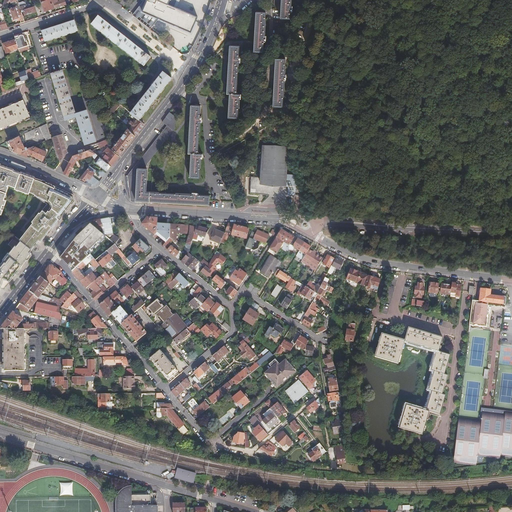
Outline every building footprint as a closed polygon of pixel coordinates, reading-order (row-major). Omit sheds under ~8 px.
[(0,0),(0,8),(1,8),(2,7),(9,0),(4,0),(3,5),(0,4),(0,0)] [(55,8),(52,0),(41,0),(45,11),(55,8)] [(147,0),(142,12),(191,32),(195,21),(197,17),(188,13),(186,17),(164,8),(166,4),(168,5),(169,0),(151,0),(151,2),(147,0)] [(291,0),(274,0),(274,6),(282,6),(281,19),(290,20),(291,0)] [(22,12),(24,11),(25,15),(36,11),(34,6),(31,7),(30,2),(26,4),(26,2),(24,1),(19,3),(19,5),(22,12)] [(21,23),(25,22),(22,12),(19,5),(16,7),(9,9),(13,21),(20,19),(21,23)] [(257,12),(255,52),(264,53),(266,12),(257,12)] [(98,15),(92,24),(144,65),(151,56),(98,15)] [(74,20),(42,31),(45,41),(77,30),(74,20)] [(22,33),(14,36),(15,40),(18,48),(19,52),(29,49),(26,41),(25,41),(22,33)] [(10,51),(18,48),(15,40),(3,44),(6,53),(10,52),(10,51)] [(230,46),(227,94),(230,94),(229,118),(238,118),(239,94),(237,94),(239,46),(230,46)] [(269,60),(268,77),(271,77),(270,98),(274,98),(273,107),(283,107),(286,59),(276,59),(276,60),(272,60),(269,60)] [(29,81),(29,82),(33,80),(41,77),(38,70),(35,71),(35,70),(33,71),(34,72),(31,73),(30,69),(26,71),(29,81)] [(76,113),(62,70),(51,73),(65,120),(77,116),(85,144),(96,141),(87,109),(76,113)] [(25,71),(19,73),(21,81),(25,79),(26,82),(29,81),(26,71),(25,71)] [(171,78),(163,71),(130,113),(133,115),(139,120),(149,107),(160,93),(171,78)] [(0,128),(30,117),(23,100),(0,109),(0,128)] [(121,105),(117,102),(110,111),(113,114),(121,105)] [(191,105),(188,153),(191,154),(190,178),(200,178),(201,154),(198,154),(201,106),(191,105)] [(162,122),(168,126),(174,131),(176,128),(176,117),(170,112),(162,122)] [(144,124),(139,120),(133,115),(131,116),(136,120),(134,123),(131,120),(128,123),(132,126),(129,129),(136,135),(144,124)] [(50,134),(47,124),(40,127),(45,141),(51,138),(52,138),(51,137),(50,134)] [(168,126),(164,131),(170,135),(174,131),(168,126)] [(128,128),(112,149),(120,156),(136,135),(129,129),(128,128)] [(34,130),(25,134),(25,137),(25,141),(35,136),(34,130)] [(131,201),(209,206),(210,196),(146,192),(147,169),(145,168),(146,166),(170,135),(164,131),(131,173),(130,192),(132,192),(131,201)] [(59,132),(50,134),(51,137),(53,137),(56,144),(55,144),(56,149),(57,148),(61,161),(66,154),(68,153),(62,134),(60,135),(59,132)] [(21,141),(19,137),(7,142),(9,150),(18,153),(24,151),(22,145),(24,144),(22,140),(21,141)] [(108,144),(107,138),(100,142),(98,144),(100,148),(108,144)] [(295,186),(301,186),(300,175),(286,174),(288,146),(264,144),(261,177),(252,176),(250,193),(269,194),(268,196),(288,197),(288,194),(295,195),(295,188),(295,186)] [(28,154),(31,147),(24,151),(18,153),(27,157),(28,154)] [(41,150),(33,147),(31,147),(28,154),(37,158),(41,150)] [(95,163),(108,172),(120,157),(108,148),(103,153),(106,155),(103,158),(100,155),(98,157),(99,158),(95,163)] [(94,152),(90,149),(72,155),(63,173),(68,175),(76,161),(93,155),(94,158),(95,159),(98,155),(97,154),(94,152)] [(47,153),(41,150),(37,158),(43,161),(47,153)] [(33,180),(35,177),(25,173),(25,175),(20,173),(14,170),(7,167),(6,169),(2,168),(3,166),(0,165),(1,164),(0,163),(0,214),(1,214),(6,201),(4,200),(8,187),(8,186),(9,185),(15,187),(15,189),(27,193),(33,180)] [(88,168),(81,178),(85,181),(87,178),(88,178),(86,182),(85,184),(91,187),(97,186),(100,182),(94,177),(91,180),(90,179),(92,176),(95,173),(88,168)] [(43,180),(35,176),(35,177),(39,178),(42,180),(42,182),(48,185),(48,186),(51,187),(52,187),(67,194),(68,193),(43,180)] [(73,195),(68,193),(67,194),(52,187),(51,187),(48,186),(48,185),(42,182),(42,180),(39,178),(37,182),(33,180),(27,193),(29,194),(30,191),(46,204),(40,213),(39,213),(32,222),(33,222),(26,231),(39,241),(42,241),(47,234),(46,233),(49,229),(50,230),(58,219),(60,220),(64,215),(63,214),(70,205),(71,205),(75,200),(73,195)] [(103,235),(115,245),(120,240),(118,237),(117,238),(116,236),(117,233),(115,230),(118,228),(115,223),(114,224),(112,221),(115,219),(115,218),(101,221),(103,235)] [(147,218),(142,225),(155,235),(156,234),(156,233),(157,224),(157,219),(147,218)] [(101,221),(91,225),(91,226),(103,235),(101,221)] [(170,225),(157,224),(156,233),(156,234),(166,242),(170,238),(170,237),(170,225)] [(235,224),(228,224),(226,229),(233,230),(231,235),(245,239),(248,229),(234,226),(235,224)] [(104,244),(101,247),(107,252),(115,245),(103,235),(91,226),(91,225),(84,228),(87,230),(103,243),(104,242),(107,243),(104,244)] [(170,225),(170,237),(173,240),(176,242),(177,244),(177,241),(176,240),(176,235),(179,232),(181,232),(181,234),(184,234),(185,234),(187,234),(189,233),(189,229),(188,228),(185,228),(184,226),(170,225)] [(193,237),(194,235),(196,227),(191,227),(190,234),(190,235),(189,236),(188,238),(187,244),(191,245),(192,241),(193,237)] [(196,227),(194,235),(193,237),(192,241),(193,240),(196,242),(197,238),(198,236),(205,238),(208,231),(196,227)] [(251,232),(245,247),(253,251),(258,249),(261,242),(265,243),(268,235),(257,230),(256,233),(251,232)] [(39,241),(26,231),(24,234),(36,244),(39,241)] [(212,246),(218,249),(220,243),(224,234),(215,231),(210,241),(213,242),(212,246)] [(294,239),(282,231),(269,250),(276,255),(281,247),(288,251),(289,250),(289,246),(294,239)] [(77,240),(85,250),(94,241),(84,232),(82,236),(77,240)] [(224,234),(220,243),(225,245),(228,238),(229,238),(230,235),(224,233),(224,234)] [(24,234),(19,240),(32,250),(36,244),(24,234)] [(19,240),(14,236),(8,245),(13,248),(9,253),(10,254),(4,261),(3,260),(0,264),(0,288),(1,288),(4,289),(32,254),(30,252),(32,250),(19,240)] [(173,240),(170,237),(170,238),(166,242),(162,246),(166,249),(168,251),(178,259),(183,253),(182,252),(180,251),(179,251),(176,248),(176,249),(170,244),(172,242),(171,242),(173,240)] [(72,273),(82,264),(85,260),(91,256),(85,250),(77,240),(76,239),(60,259),(72,273)] [(297,241),(294,239),(289,246),(299,251),(304,244),(298,240),(297,241)] [(150,249),(140,240),(132,247),(137,253),(140,251),(143,253),(144,252),(146,253),(150,249)] [(310,248),(304,244),(299,251),(305,255),(309,250),(310,248)] [(115,245),(107,252),(110,256),(116,251),(121,257),(121,258),(128,266),(131,264),(127,259),(124,255),(117,247),(115,245)] [(99,250),(91,257),(95,261),(107,252),(101,247),(98,249),(99,250)] [(187,255),(181,262),(185,264),(192,255),(189,253),(187,252),(187,251),(186,250),(184,253),(187,255)] [(305,255),(301,262),(315,271),(323,259),(316,254),(313,253),(309,250),(305,255)] [(208,263),(205,266),(207,268),(218,253),(217,252),(208,263)] [(127,259),(131,264),(134,268),(137,265),(136,263),(140,260),(134,253),(127,259)] [(227,260),(218,253),(207,268),(213,273),(217,268),(215,267),(219,262),(223,265),(227,260)] [(91,257),(91,256),(85,260),(93,269),(90,269),(83,275),(86,278),(92,273),(99,267),(100,266),(95,261),(91,257)] [(101,258),(98,260),(100,262),(99,263),(103,268),(112,260),(108,256),(104,259),(103,257),(101,259),(101,258)] [(192,256),(186,264),(193,270),(199,262),(192,256)] [(327,256),(322,265),(329,268),(333,259),(327,256)] [(271,257),(260,273),(268,278),(279,262),(271,257)] [(336,259),(332,266),(340,270),(343,263),(336,259)] [(156,267),(157,269),(155,270),(161,277),(166,273),(164,270),(167,267),(167,266),(165,263),(165,264),(162,261),(156,266),(156,267)] [(82,264),(72,273),(80,282),(84,280),(78,273),(85,267),(82,264)] [(49,267),(41,277),(49,284),(53,278),(56,281),(59,283),(63,279),(59,276),(61,274),(52,266),(49,267)] [(207,268),(205,266),(201,271),(208,276),(211,277),(212,275),(213,273),(207,268)] [(239,285),(246,274),(238,268),(230,280),(239,285)] [(284,274),(277,270),(275,274),(277,276),(277,277),(285,282),(286,281),(288,282),(289,280),(290,280),(291,278),(284,274)] [(365,287),(366,287),(369,277),(361,274),(351,270),(347,280),(358,284),(365,287)] [(176,278),(179,275),(179,274),(176,271),(165,282),(168,285),(176,278)] [(145,276),(138,281),(144,288),(147,285),(149,287),(156,281),(154,279),(155,278),(155,279),(149,272),(145,276)] [(94,282),(97,279),(92,273),(86,278),(84,280),(80,282),(86,289),(89,287),(91,284),(94,282)] [(100,277),(94,282),(97,285),(97,286),(98,286),(101,284),(104,281),(110,288),(111,288),(115,285),(115,284),(109,277),(106,273),(105,274),(105,273),(100,277)] [(112,274),(109,277),(115,284),(118,281),(112,274)] [(179,275),(176,278),(168,285),(167,285),(171,290),(178,283),(181,283),(182,284),(185,288),(187,286),(190,284),(180,274),(179,274),(179,275)] [(223,281),(217,275),(212,281),(217,285),(218,283),(220,285),(218,286),(222,289),(227,283),(223,281)] [(369,277),(366,287),(374,289),(374,292),(378,293),(381,280),(377,279),(369,276),(369,277)] [(41,277),(29,292),(40,297),(45,299),(49,301),(51,300),(40,295),(49,284),(41,277)] [(302,285),(291,278),(290,280),(285,288),(292,292),(295,288),(293,286),(295,284),(300,288),(302,285)] [(324,280),(323,281),(320,288),(328,293),(331,294),(333,289),(329,287),(330,287),(327,285),(329,280),(325,278),(324,279),(324,280)] [(314,293),(317,294),(320,288),(323,281),(324,280),(321,279),(318,283),(315,288),(311,285),(312,283),(309,282),(306,288),(314,293)] [(103,293),(102,292),(100,289),(98,287),(98,286),(97,286),(97,285),(94,282),(91,284),(89,287),(93,292),(90,294),(90,295),(92,296),(91,297),(95,301),(104,294),(103,293)] [(131,288),(136,295),(144,289),(138,282),(131,288)] [(157,289),(160,292),(167,285),(168,285),(165,282),(157,289)] [(416,287),(415,294),(417,295),(416,298),(420,299),(421,295),(423,295),(424,288),(422,287),(422,284),(421,284),(421,282),(420,282),(419,284),(418,284),(418,287),(416,287)] [(252,291),(256,295),(260,290),(250,283),(247,288),(252,291)] [(429,293),(438,294),(439,284),(430,283),(429,293)] [(461,294),(462,286),(457,286),(457,284),(452,284),(452,286),(451,293),(461,294)] [(305,287),(302,285),(300,288),(296,294),(300,296),(301,295),(309,300),(308,302),(312,304),(313,302),(317,295),(317,294),(314,293),(306,288),(305,287)] [(441,294),(450,295),(451,293),(452,286),(442,285),(441,294)] [(118,295),(124,301),(134,293),(128,286),(121,292),(118,295)] [(277,286),(271,296),(276,298),(281,289),(277,286)] [(190,291),(189,292),(190,293),(193,296),(195,298),(196,299),(200,295),(204,290),(200,287),(196,292),(192,288),(190,291)] [(233,299),(237,292),(232,287),(227,293),(229,295),(229,296),(233,299)] [(320,288),(317,294),(317,295),(324,299),(328,293),(320,288)] [(49,301),(60,306),(60,307),(73,294),(70,291),(71,289),(70,290),(57,302),(55,300),(53,297),(51,300),(49,301)] [(472,301),(469,327),(471,327),(472,329),(473,328),(487,330),(489,315),(490,314),(487,311),(488,303),(502,305),(503,298),(490,296),(491,290),(481,289),(479,302),(472,301)] [(29,292),(16,309),(28,312),(40,297),(29,292)] [(73,294),(60,307),(67,309),(71,305),(78,313),(84,308),(78,300),(81,298),(76,292),(73,294)] [(116,292),(111,296),(115,301),(117,303),(120,301),(122,303),(124,301),(118,295),(117,292),(116,292)] [(265,293),(261,299),(265,302),(269,295),(265,292),(265,293)] [(288,294),(281,305),(287,309),(294,298),(288,294)] [(196,299),(195,298),(190,303),(195,309),(197,308),(200,305),(206,300),(200,295),(196,299)] [(313,302),(312,304),(309,308),(313,311),(317,305),(315,304),(318,301),(319,302),(320,301),(328,306),(330,303),(317,295),(313,302)] [(99,306),(109,317),(112,315),(118,309),(115,307),(116,306),(115,304),(114,305),(113,303),(115,301),(111,296),(99,306)] [(214,299),(210,296),(206,300),(200,305),(197,308),(202,314),(206,311),(206,312),(213,306),(214,304),(211,301),(214,299)] [(49,317),(60,320),(60,313),(59,313),(60,307),(60,306),(49,301),(45,299),(34,314),(49,317)] [(132,311),(134,313),(141,308),(145,305),(142,302),(132,311)] [(213,307),(213,306),(206,312),(213,318),(223,309),(218,303),(213,307)] [(259,307),(254,303),(250,309),(255,313),(259,307)] [(124,311),(120,307),(118,309),(112,315),(121,325),(122,324),(129,318),(124,312),(126,311),(125,310),(124,311)] [(141,308),(134,313),(131,316),(129,318),(122,324),(137,342),(146,334),(133,318),(143,310),(141,308)] [(313,311),(309,308),(305,314),(301,321),(300,322),(309,327),(313,321),(307,317),(310,313),(314,316),(317,313),(313,311)] [(255,313),(250,309),(243,320),(253,326),(260,316),(255,313)] [(297,318),(301,321),(305,314),(301,311),(297,318)] [(13,312),(0,329),(5,329),(24,329),(43,329),(49,329),(53,329),(53,323),(47,323),(47,322),(37,322),(37,323),(21,324),(23,320),(13,312)] [(97,316),(94,313),(87,319),(91,321),(97,316)] [(181,321),(176,315),(157,330),(159,332),(164,328),(173,339),(185,330),(187,328),(187,327),(183,323),(181,321)] [(107,329),(97,316),(91,321),(97,329),(101,329),(107,329)] [(224,322),(222,326),(229,332),(230,327),(224,322)] [(187,328),(185,330),(188,333),(192,329),(194,331),(196,333),(200,330),(193,323),(187,328)] [(327,329),(328,323),(327,324),(324,323),(324,327),(319,329),(320,333),(321,333),(327,329)] [(207,324),(200,330),(206,337),(211,333),(216,338),(221,333),(212,324),(210,326),(207,324)] [(274,328),(271,333),(277,337),(280,332),(282,333),(285,329),(277,324),(274,328)] [(347,331),(346,342),(353,343),(354,335),(355,332),(354,332),(355,325),(350,325),(349,331),(347,331)] [(266,334),(269,336),(271,333),(274,328),(271,326),(266,334)] [(381,334),(374,358),(398,364),(404,343),(435,351),(430,371),(433,372),(428,391),(431,391),(426,410),(422,409),(422,410),(405,405),(398,429),(421,435),(428,412),(439,415),(445,395),(442,394),(447,376),(444,375),(449,355),(438,352),(442,338),(408,328),(404,341),(381,334)] [(5,329),(5,338),(2,339),(0,337),(0,364),(4,365),(4,367),(4,371),(25,371),(24,358),(24,357),(24,329),(5,329)] [(49,332),(49,341),(57,340),(57,332),(57,329),(53,329),(49,329),(49,332)] [(97,329),(72,329),(72,334),(79,334),(78,335),(83,335),(88,336),(88,340),(92,340),(92,338),(95,338),(97,338),(97,333),(101,335),(101,329),(97,329)] [(188,333),(185,330),(173,339),(171,342),(169,343),(176,352),(178,354),(181,352),(176,346),(190,335),(188,333)] [(156,331),(151,336),(154,340),(160,335),(156,331)] [(287,347),(292,350),(294,346),(295,345),(300,336),(302,334),(299,332),(294,341),(292,343),(286,339),(286,340),(283,345),(281,344),(278,349),(277,352),(280,352),(283,353),(287,347)] [(250,338),(243,333),(240,336),(242,338),(239,341),(240,343),(237,345),(243,352),(244,353),(247,350),(246,348),(248,346),(245,342),(250,338)] [(309,342),(300,336),(295,345),(299,348),(301,349),(306,352),(307,347),(307,346),(309,342)] [(169,343),(171,342),(168,338),(162,342),(166,346),(169,343)] [(100,356),(113,356),(113,344),(104,344),(104,343),(97,343),(97,349),(100,349),(100,351),(100,356)] [(159,351),(160,351),(156,346),(146,354),(147,356),(150,359),(159,351)] [(253,352),(248,346),(246,348),(247,350),(244,353),(243,352),(241,354),(244,358),(246,356),(246,355),(249,352),(251,354),(253,352)] [(314,348),(307,346),(307,347),(306,352),(305,355),(313,356),(314,348)] [(224,347),(218,352),(223,357),(229,352),(224,347)] [(170,364),(159,351),(150,359),(170,382),(179,375),(172,367),(173,366),(173,365),(171,363),(170,364)] [(218,352),(212,357),(217,362),(223,357),(218,352)] [(250,361),(257,356),(253,352),(251,354),(249,352),(246,355),(246,356),(250,361)] [(249,369),(252,373),(274,355),(270,352),(249,369)] [(146,362),(150,359),(147,356),(146,357),(142,353),(140,355),(146,362)] [(336,370),(331,355),(328,356),(329,357),(329,360),(325,362),(326,365),(328,364),(329,368),(327,368),(324,370),(325,374),(329,372),(336,370)] [(296,370),(290,362),(287,359),(281,363),(277,357),(270,363),(273,366),(266,372),(267,373),(270,376),(274,381),(278,386),(285,381),(284,379),(287,377),(288,378),(297,371),(296,370)] [(126,358),(100,358),(100,363),(124,363),(124,366),(129,366),(129,360),(126,358)] [(73,370),(73,361),(65,361),(64,361),(64,370),(67,370),(73,370)] [(95,377),(96,377),(95,361),(89,361),(89,370),(89,371),(87,371),(87,370),(76,370),(76,377),(84,377),(85,377),(86,377),(88,377),(92,377),(93,377),(95,377)] [(215,361),(212,363),(217,370),(220,367),(215,361)] [(291,361),(290,362),(296,370),(298,369),(291,361)] [(205,363),(199,368),(205,374),(210,369),(205,363)] [(217,370),(212,363),(210,365),(216,373),(219,371),(217,370)] [(199,368),(194,373),(199,379),(205,374),(199,368)] [(237,375),(243,381),(250,375),(245,368),(237,375)] [(315,381),(307,372),(300,378),(308,388),(308,387),(310,389),(312,387),(311,385),(315,381)] [(335,373),(328,375),(330,391),(339,390),(336,377),(335,373)] [(229,382),(234,388),(243,381),(237,375),(229,382)] [(127,376),(124,376),(124,377),(125,377),(125,381),(124,381),(124,389),(136,389),(136,383),(135,383),(135,376),(127,376)] [(64,377),(55,377),(55,385),(63,385),(63,389),(68,389),(68,377),(67,377),(64,377)] [(84,377),(76,377),(73,377),(73,385),(85,385),(85,381),(95,381),(95,377),(93,377),(92,377),(88,377),(86,377),(85,377),(84,377)] [(196,383),(200,388),(202,386),(199,383),(200,382),(195,377),(192,379),(196,383)] [(187,379),(180,384),(185,390),(191,384),(187,379)] [(24,385),(24,388),(24,391),(30,390),(30,389),(30,381),(24,382),(24,381),(22,381),(22,385),(24,385)] [(288,393),(301,383),(300,382),(287,393),(294,404),(305,395),(304,393),(295,401),(288,393)] [(218,390),(223,396),(232,389),(227,383),(218,390)] [(301,383),(288,393),(295,401),(304,393),(305,395),(309,392),(301,383)] [(180,384),(171,392),(176,398),(177,397),(179,395),(181,397),(187,392),(185,390),(180,384)] [(237,389),(229,395),(232,399),(231,399),(240,410),(248,403),(237,389)] [(218,390),(209,398),(214,404),(223,396),(218,390)] [(338,393),(328,394),(330,402),(331,402),(331,403),(330,403),(331,409),(338,407),(337,405),(342,404),(341,392),(338,393)] [(112,396),(112,394),(110,394),(98,394),(98,396),(98,407),(103,407),(106,407),(106,402),(109,402),(109,401),(109,396),(112,396)] [(193,411),(198,417),(204,412),(199,406),(193,399),(188,403),(194,410),(193,411)] [(270,409),(278,418),(286,412),(278,403),(274,406),(269,400),(265,403),(267,406),(270,409)] [(205,401),(199,406),(204,412),(210,407),(205,401)] [(317,404),(315,402),(307,409),(310,413),(314,410),(315,412),(318,408),(316,406),(317,404)] [(160,408),(157,408),(157,412),(162,412),(162,416),(168,416),(179,429),(178,429),(183,435),(188,430),(183,425),(184,424),(171,408),(160,408)] [(503,415),(498,454),(511,455),(511,411),(504,410),(503,415)] [(479,422),(475,456),(498,459),(498,454),(503,415),(481,412),(479,422)] [(269,429),(273,425),(274,424),(277,422),(271,414),(263,421),(269,429)] [(254,417),(249,421),(255,428),(259,425),(260,424),(254,417)] [(344,433),(343,420),(335,421),(336,425),(333,426),(334,435),(344,433)] [(452,462),(473,465),(474,465),(475,456),(479,422),(457,420),(452,462)] [(301,428),(295,421),(291,425),(293,426),(291,428),(296,433),(301,428)] [(259,425),(255,428),(256,429),(252,433),(260,442),(267,435),(259,425)] [(244,439),(244,435),(244,434),(242,434),(242,432),(239,433),(239,434),(237,434),(234,437),(234,439),(234,440),(234,445),(244,444),(244,439)] [(294,442),(284,432),(275,440),(282,446),(285,443),(289,447),(294,442)] [(268,442),(260,450),(273,456),(275,451),(272,449),(274,445),(268,442)] [(313,451),(309,455),(314,461),(326,450),(319,442),(312,449),(313,451)] [(344,446),(337,447),(337,450),(336,451),(337,463),(345,463),(344,446)] [(175,477),(193,482),(195,473),(178,468),(176,475),(175,477)] [(72,483),(59,483),(59,495),(72,495),(72,483)] [(156,511),(157,504),(150,504),(149,499),(154,499),(154,497),(155,497),(155,493),(133,493),(132,488),(128,488),(128,489),(124,489),(121,493),(121,501),(119,501),(118,511),(156,511)] [(180,503),(172,504),(172,511),(185,511),(185,503),(180,503)]
